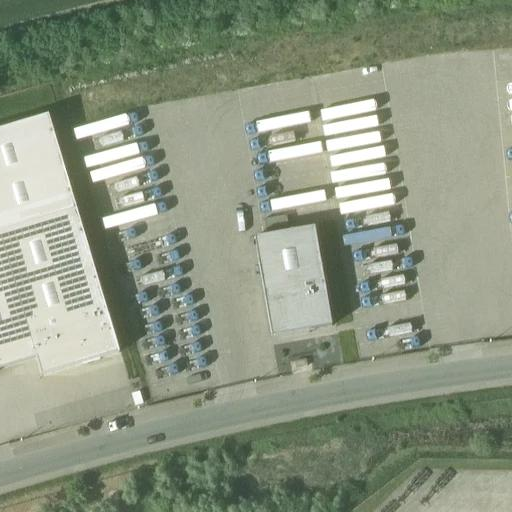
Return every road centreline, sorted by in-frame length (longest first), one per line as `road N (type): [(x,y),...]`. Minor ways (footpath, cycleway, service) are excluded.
road 1 (residential): [(511,366),(266,404),(0,473)]
road 2 (unknown): [(466,373),(434,83)]
road 3 (unknown): [(266,404),(190,125)]
